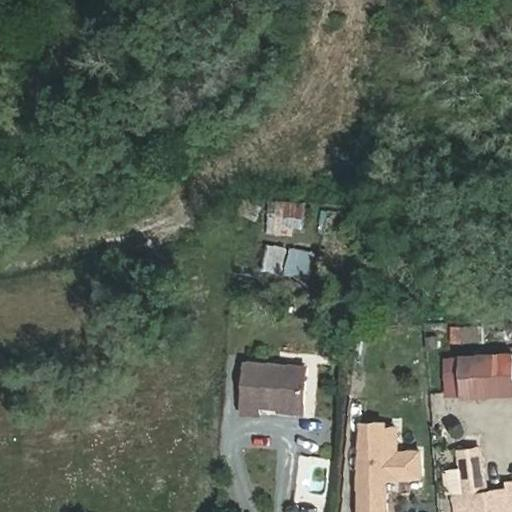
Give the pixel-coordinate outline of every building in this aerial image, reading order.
[(267,199),(265,234),(299,236),(301,201),(267,199)] [(263,271),(313,276),(316,249),(266,243),(263,271)] [(511,353),(463,357),(466,393),(466,396),(511,393),(511,353)] [(463,357),(447,358),(450,394),(466,393),(463,357)] [(307,365),(246,362),(244,412),(260,413),(261,404),(280,405),(305,406),(307,365)] [(386,422),(364,423),(361,478),(361,511),(387,511),(387,478),(421,477),(420,451),(398,452),(397,427),(386,427),(386,422)] [(481,448),(460,450),(463,472),(465,493),(454,495),(456,511),(511,511),(511,482),(507,483),(508,491),(486,494),(481,448)] [(463,472),(446,475),(449,493),(453,493),(454,495),(465,493),(463,472)]
